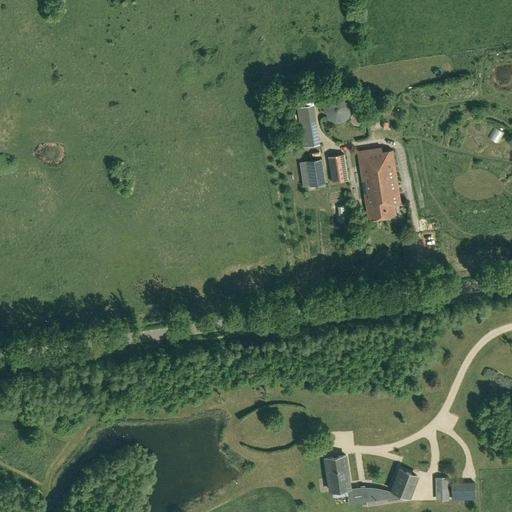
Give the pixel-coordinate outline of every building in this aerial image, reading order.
[(383,148),(359,151),(369,220),(397,215),(395,203),(401,202),(393,150),(383,152),(383,148)] [(329,157),(333,183),(349,180),(345,154),(329,157)] [(322,158),(306,160),(310,186),(326,184),(322,158)] [(331,490),(335,489),(336,496),(354,493),(355,497),(368,495),(369,498),(372,498),(372,500),(383,498),(382,496),(403,493),(410,496),(418,475),(401,469),(393,490),(392,492),(381,489),(369,487),(362,487),(352,488),(347,454),(326,457),(331,490)] [(449,500),(448,477),(438,477),(439,500),(449,500)] [(477,499),(477,487),(456,487),(456,499),(477,499)]
